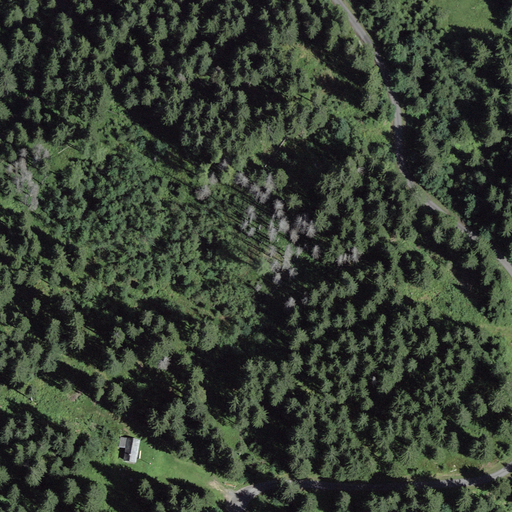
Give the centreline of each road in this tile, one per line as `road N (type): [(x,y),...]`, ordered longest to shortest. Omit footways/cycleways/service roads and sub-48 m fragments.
road 1 (unclassified): [(337,0),(372,48),(396,101),(398,163),(416,195),(511,267)]
road 2 (unclassified): [(511,466),(494,476),(393,487),(277,483),(255,487),(237,511)]
